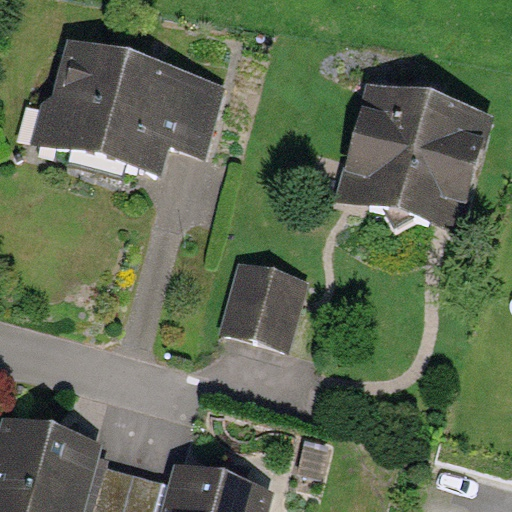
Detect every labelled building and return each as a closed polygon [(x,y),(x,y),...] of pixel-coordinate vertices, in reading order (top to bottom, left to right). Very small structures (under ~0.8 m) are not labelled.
[(220,96),(75,56),(60,111),(65,121),(56,156),(136,178),(145,146),(202,161),(220,96)] [(487,129),(400,104),(392,130),(366,123),(350,179),(377,186),(369,215),(383,219),(395,239),(415,228),(430,232),(438,203),(465,210),(487,129)] [(303,290),(247,275),(229,339),(285,355),(303,290)] [(79,511),(95,457),(9,434),(0,466),(0,511),(79,511)] [(217,491),(182,481),(173,511),(263,511),(266,504),(239,497),(244,477),(222,472),(217,491)] [(156,511),(163,489),(105,473),(94,511),(156,511)]
